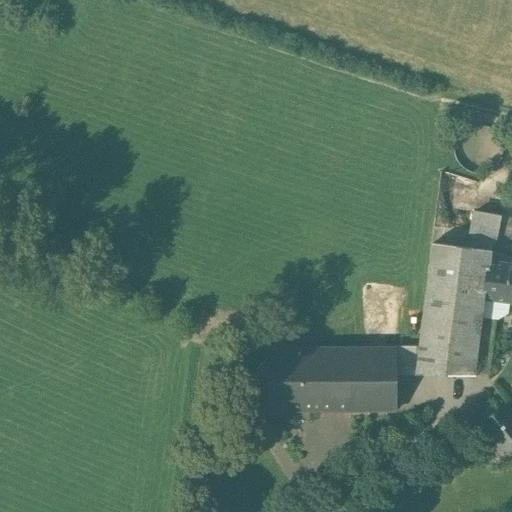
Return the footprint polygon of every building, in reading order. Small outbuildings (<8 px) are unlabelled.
[(500,159),(502,150),(500,140),(495,133),(487,128),(478,126),(469,128),(461,133),(456,141),(454,150),(456,159),(461,167),(469,172),(478,174),(487,172),(495,167),(500,159)] [(511,217),(472,210),(467,233),(511,241),(511,217)] [(491,250),(433,243),(418,351),(418,373),(475,374),(475,371),(482,317),(484,300),(489,260),(491,250)] [(511,263),(489,260),(484,300),(511,303),(511,263)] [(495,319),(482,317),(475,371),(489,371),(495,319)] [(288,348),(269,348),(269,410),(289,410),(288,348)] [(397,348),(288,348),(289,410),(396,409),(396,373),(397,348)] [(418,351),(397,348),(396,373),(418,373),(418,351)] [(511,447),(511,413),(507,407),(481,428),(502,455),(511,447)]
